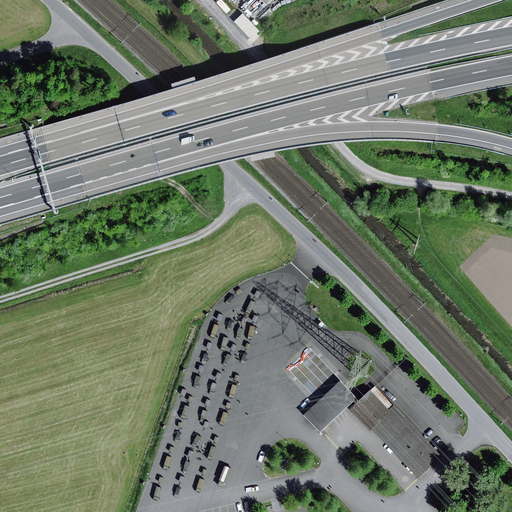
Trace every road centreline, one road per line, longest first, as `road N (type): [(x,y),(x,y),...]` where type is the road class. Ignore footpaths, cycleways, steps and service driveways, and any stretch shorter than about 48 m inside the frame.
road 1 (unclassified): [(77,23),(320,253),(511,458)]
road 2 (motorway): [(511,35),(339,72),(47,152)]
road 3 (motorway): [(485,0),(47,152)]
road 4 (motorway): [(101,168),(511,66)]
road 5 (motorway): [(101,168),(351,128),(425,129),(511,145)]
road 6 (track): [(202,0),(342,160),(384,179),(511,200)]
road 7 (track): [(156,511),(237,336),(320,253)]
road 8 (track): [(0,296),(199,239),(251,187)]
road 9 (track): [(415,500),(379,508),(366,501),(232,345)]
road 10 (track): [(341,471),(161,511)]
